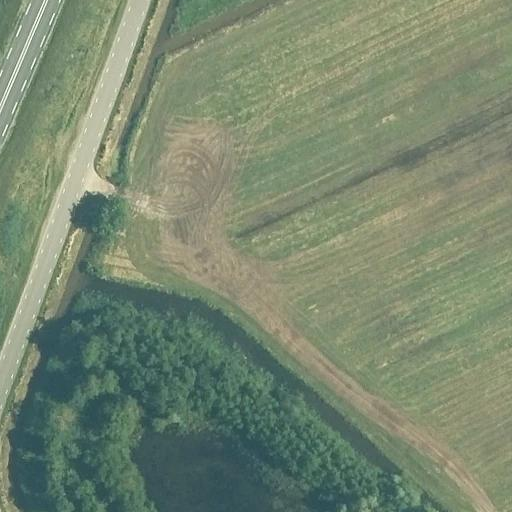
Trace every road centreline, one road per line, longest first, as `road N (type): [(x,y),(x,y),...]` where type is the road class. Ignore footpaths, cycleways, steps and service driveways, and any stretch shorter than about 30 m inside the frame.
road 1 (unclassified): [(0,389),(139,0)]
road 2 (primary): [(0,113),(48,0)]
